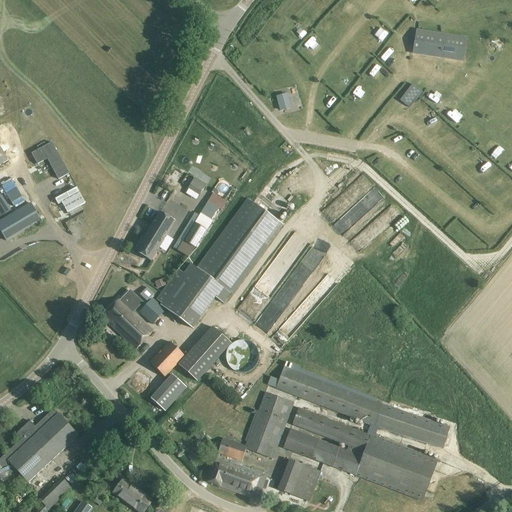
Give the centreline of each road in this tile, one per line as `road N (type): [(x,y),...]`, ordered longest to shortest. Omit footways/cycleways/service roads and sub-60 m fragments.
road 1 (tertiary): [(64,344),(230,27)]
road 2 (tertiary): [(240,511),(194,490),(167,465),(64,344)]
